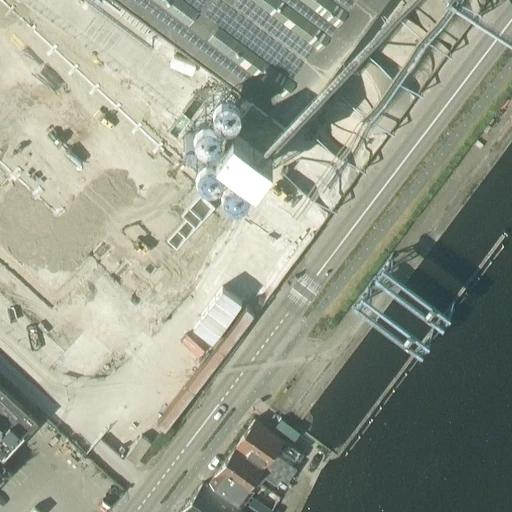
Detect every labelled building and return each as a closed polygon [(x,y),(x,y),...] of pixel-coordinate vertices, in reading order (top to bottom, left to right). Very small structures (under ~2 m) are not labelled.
[(1,0),(0,0),(0,163),(13,176),(0,190),(0,256),(53,306),(100,256),(121,275),(40,363),(78,398),(101,373),(106,377),(107,375),(119,363),(120,361),(116,357),(159,311),(143,295),(225,207),(1,0)] [(126,0),(250,91),(216,139),(255,168),(379,0),(126,0)] [(0,471),(1,471),(0,469),(0,458),(36,419),(0,385),(0,471)] [(254,420),(247,430),(273,449),(277,445),(300,460),(303,455),(304,453),(303,452),(302,451),(303,451),(283,436),(262,422),(256,418),(256,417),(254,420)] [(247,430),(236,444),(281,476),(287,480),(293,472),(290,470),(294,464),(273,449),(247,430)] [(126,455),(135,462),(151,441),(141,434),(126,455)] [(236,444),(227,458),(254,477),(259,481),(261,482),(265,475),(276,483),(281,476),(236,444)] [(215,474),(210,481),(242,504),(254,488),(259,481),(254,477),(227,458),(215,474)] [(202,484),(182,511),(225,511),(232,504),(202,484)] [(253,496),(246,506),(252,511),(254,511),(269,511),(271,510),(253,496)]
